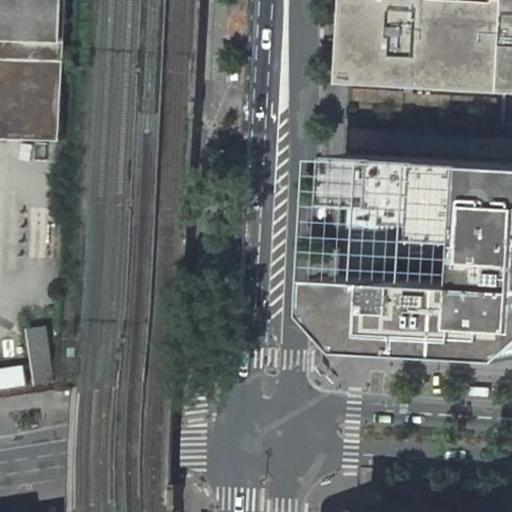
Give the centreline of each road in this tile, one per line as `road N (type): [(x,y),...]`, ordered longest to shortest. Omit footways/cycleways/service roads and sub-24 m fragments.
road 1 (primary): [(262,0),(239,428)]
road 2 (primary): [(291,427),(308,0)]
road 3 (secondary): [(0,464),(239,428)]
road 4 (tertiary): [(291,427),(351,451),(511,462)]
road 5 (tertiary): [(511,419),(354,409),(291,427)]
